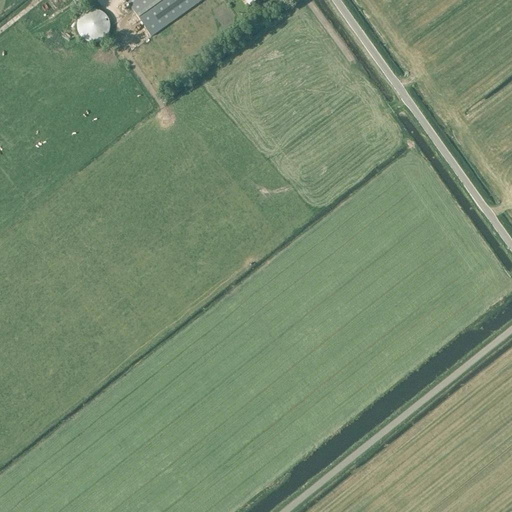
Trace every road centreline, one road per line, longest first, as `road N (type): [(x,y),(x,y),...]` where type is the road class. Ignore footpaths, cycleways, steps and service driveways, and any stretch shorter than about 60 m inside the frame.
road 1 (unclassified): [(511,247),(335,0)]
road 2 (unclassified): [(284,511),(511,329)]
